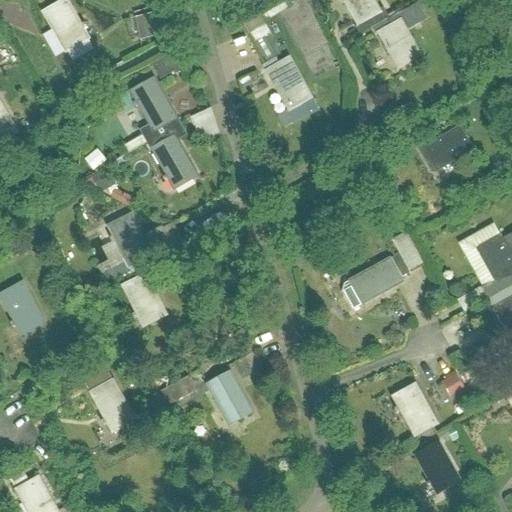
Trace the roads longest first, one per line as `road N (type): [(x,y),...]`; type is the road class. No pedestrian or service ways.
road 1 (residential): [(250,199),(193,0)]
road 2 (residential): [(307,394),(250,199)]
road 3 (residential): [(307,394),(429,347)]
road 4 (residential): [(250,199),(364,139)]
